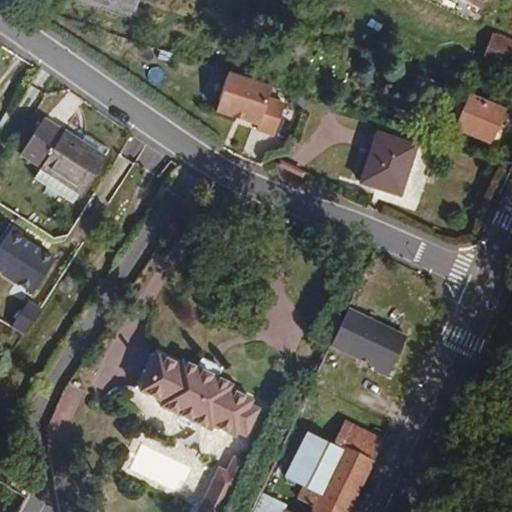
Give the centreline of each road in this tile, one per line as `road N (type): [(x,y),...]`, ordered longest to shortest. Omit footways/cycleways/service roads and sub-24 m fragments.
road 1 (residential): [(193,150),(31,424),(40,511)]
road 2 (track): [(169,136),(124,237),(0,425)]
road 3 (residential): [(482,282),(289,202),(193,150)]
road 4 (secondary): [(482,282),(383,511)]
road 5 (residential): [(193,150),(0,19)]
